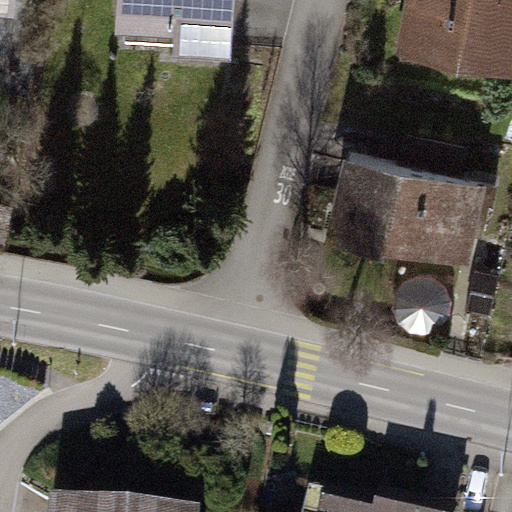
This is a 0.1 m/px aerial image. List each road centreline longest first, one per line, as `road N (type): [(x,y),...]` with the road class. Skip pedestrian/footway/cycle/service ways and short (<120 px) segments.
road 1 (primary): [(511,423),(176,340)]
road 2 (residential): [(0,482),(21,440),(54,415),(146,377),(176,340)]
road 3 (primary): [(176,340),(0,309)]
